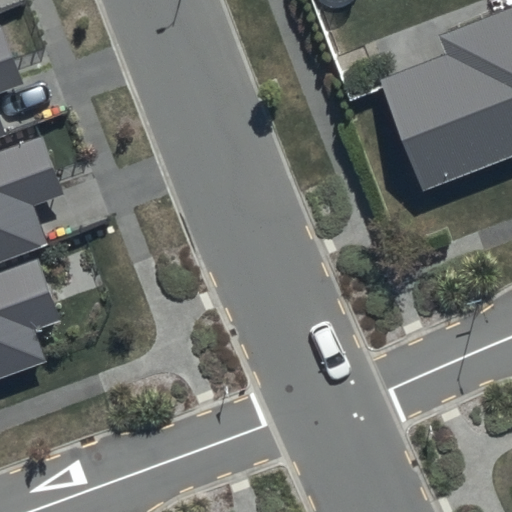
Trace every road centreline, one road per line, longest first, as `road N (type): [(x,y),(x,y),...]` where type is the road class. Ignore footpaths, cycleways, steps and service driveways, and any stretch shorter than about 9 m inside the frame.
road 1 (tertiary): [(329,407),(162,0)]
road 2 (residential): [(36,511),(329,407)]
road 3 (residential): [(329,407),(511,337)]
